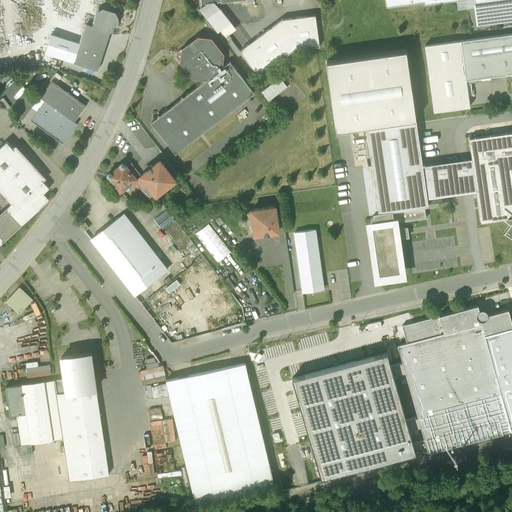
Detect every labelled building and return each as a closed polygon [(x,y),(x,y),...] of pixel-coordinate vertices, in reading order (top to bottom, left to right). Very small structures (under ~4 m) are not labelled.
[(511,0),(505,0),(475,4),(477,24),(511,19),(511,0)] [(98,12),(93,26),(86,24),(74,63),(98,70),(112,26),(116,24),(118,18),(114,13),(103,9),(98,12)] [(281,20),(240,51),(259,76),(293,50),(319,47),(314,16),(281,20)] [(511,33),(460,40),(466,80),(511,74),(511,73),(511,33)] [(212,37),(198,36),(176,53),(176,58),(192,79),(205,80),(223,66),(224,53),(212,37)] [(469,107),(466,80),(460,40),(425,45),(434,112),(469,107)] [(406,50),(326,61),(336,131),(366,127),(366,129),(416,122),(406,50)] [(205,80),(190,92),(187,92),(187,95),(184,97),(181,97),(181,99),(161,115),(157,115),(157,118),(151,123),(176,154),(254,92),(229,61),(223,66),(205,80)] [(280,78),(262,92),(269,101),(288,87),(280,78)] [(51,81),(39,97),(44,100),(74,122),(85,106),(51,81)] [(44,100),(30,120),(63,143),(77,124),(74,122),(44,100)] [(416,122),(366,129),(378,212),(392,210),(392,211),(424,206),(428,206),(426,194),(476,187),(481,222),(505,219),(504,220),(510,225),(511,222),(511,179),(511,170),(511,169),(511,132),(469,138),(472,162),(423,169),(416,122)] [(0,189),(14,204),(0,216),(0,217),(13,231),(47,200),(42,195),(49,188),(42,180),(43,179),(15,148),(14,150),(6,142),(0,147),(0,189)] [(160,161),(152,166),(152,165),(147,169),(148,170),(141,176),(156,195),(175,180),(160,161)] [(120,164),(120,165),(120,166),(111,173),(110,173),(109,173),(108,173),(108,174),(108,175),(108,176),(120,191),(136,179),(135,178),(126,167),(124,163),(123,163),(122,163),(121,163),(120,164)] [(140,174),(131,163),(126,167),(135,178),(140,174)] [(424,206),(392,211),(392,210),(378,212),(373,213),(375,225),(394,223),(426,219),(424,206)] [(275,207),(251,210),(255,235),(263,234),(264,235),(270,234),(270,233),(278,232),(275,207)] [(166,209),(154,218),(160,226),(172,216),(166,209)] [(166,270),(137,233),(123,214),(91,239),(134,295),(166,270)] [(0,242),(13,231),(0,217),(0,242)] [(375,225),(370,226),(378,277),(401,274),(396,239),(397,238),(399,237),(399,236),(401,236),(400,231),(398,231),(397,230),(395,230),(394,223),(375,225)] [(315,229),(294,232),(297,251),(317,249),(315,229)] [(317,249),(297,251),(303,292),(313,290),(313,293),(318,292),(318,290),(323,289),(317,249)] [(19,287),(11,296),(20,304),(28,295),(19,287)] [(511,323),(508,309),(488,315),(487,312),(485,310),(482,309),(479,310),(478,305),(402,325),(407,343),(397,345),(402,362),(405,373),(418,420),(421,431),(428,457),(511,434),(511,323)] [(409,434),(421,431),(418,420),(406,423),(393,376),(405,373),(402,362),(390,365),(387,352),(292,378),(321,485),(416,459),(409,434)] [(72,356),(61,357),(64,378),(94,374),(91,353),(80,355),(80,354),(72,355),(72,356)] [(53,364),(41,365),(41,361),(30,361),(31,375),(54,374),(53,364)] [(245,362),(166,380),(195,511),(275,493),(245,362)] [(64,378),(54,380),(62,440),(68,484),(108,479),(94,374),(64,378)] [(42,381),(25,384),(25,383),(22,383),(22,384),(26,414),(17,415),(17,416),(21,446),(62,440),(54,380),(45,381),(45,380),(42,381)] [(22,384),(6,386),(7,399),(6,399),(5,400),(5,402),(5,403),(6,404),(7,405),(8,405),(10,417),(17,416),(17,415),(26,414),(22,384)]
